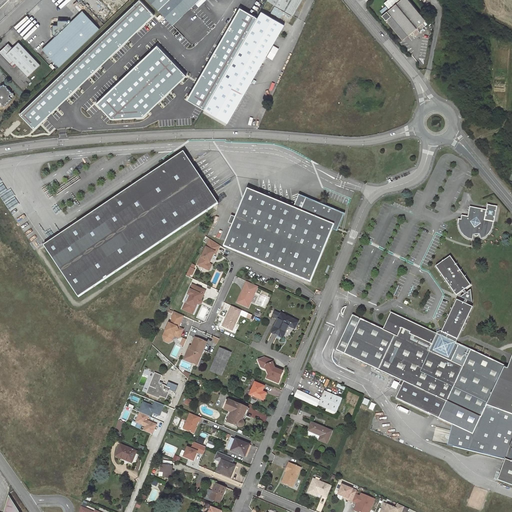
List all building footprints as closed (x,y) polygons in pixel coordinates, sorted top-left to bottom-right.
[(0,0),(0,8),(8,0),(0,0)] [(139,0),(20,114),(35,129),(154,15),(139,0)] [(148,0),(171,24),(193,4),(196,0),(148,0)] [(206,0),(196,0),(193,4),(198,9),(206,0)] [(268,0),(268,1),(293,15),(301,0),(268,0)] [(402,39),(417,27),(424,21),(426,20),(409,0),(400,0),(382,16),(402,39)] [(395,0),(387,0),(385,3),(389,8),(397,1),(395,0)] [(275,6),(271,13),(281,18),(284,12),(275,6)] [(203,110),(256,18),(239,8),(186,100),(203,110)] [(55,37),(42,49),(59,67),(100,29),(82,11),(70,23),(67,21),(64,21),(62,18),(60,20),(58,20),(58,25),(53,25),(53,27),(51,29),(53,32),(53,34),(55,37)] [(261,12),(232,63),(254,76),(264,59),(284,25),(261,12)] [(426,23),(424,21),(417,27),(419,30),(425,26),(423,24),(426,23)] [(275,41),(266,57),(273,61),(278,51),(275,49),(279,43),(275,41)] [(9,43),(0,51),(0,53),(12,66),(15,63),(28,77),(41,65),(19,42),(13,48),(9,43)] [(157,45),(97,103),(111,119),(143,117),(186,76),(157,45)] [(232,63),(221,83),(205,109),(228,123),(254,76),(232,63)] [(0,105),(1,105),(3,105),(4,106),(6,105),(7,105),(7,103),(12,98),(14,99),(13,97),(15,96),(14,95),(14,93),(12,93),(7,88),(7,86),(5,86),(4,84),(3,86),(1,86),(1,87),(0,88),(0,105)] [(484,107),(481,113),(489,117),(491,112),(488,111),(489,110),(484,107)] [(43,249),(79,300),(217,204),(182,152),(43,249)] [(265,196),(246,188),(222,246),(310,282),(332,229),(333,224),(338,226),(343,213),(313,201),(308,214),(301,211),(292,207),(292,203),(288,204),(288,205),(281,203),(280,199),(276,199),(276,201),(269,198),(269,194),(264,194),(265,196)] [(313,201),(306,198),(301,211),(308,214),(313,201)] [(486,210),(468,206),(466,215),(462,215),(461,219),(459,218),(458,218),(458,223),(459,225),(459,228),(461,231),(463,234),(465,236),(468,238),(472,239),(473,234),(474,233),(475,235),(476,235),(477,235),(478,233),(479,233),(480,239),(481,239),(484,237),(487,236),(489,234),(491,230),(493,227),(493,224),(493,222),(494,222),(497,207),(488,204),(486,210)] [(220,245),(210,239),(197,265),(206,269),(208,268),(209,265),(209,263),(210,260),(211,257),(212,258),(214,253),(215,253),(216,253),(220,245)] [(446,321),(462,328),(472,307),(465,303),(467,300),(472,302),(470,290),(466,293),(464,289),(470,285),(450,256),(435,266),(456,295),(462,291),(464,294),(460,297),(464,299),(463,302),(456,299),(446,321)] [(192,264),(187,276),(192,277),(196,266),(192,264)] [(257,286),(246,281),(244,287),(246,288),(244,291),(242,290),(237,302),(248,307),(257,286)] [(205,290),(191,284),(189,289),(191,290),(189,294),(190,294),(186,302),(185,302),(183,306),(184,307),(192,311),(194,306),(195,306),(197,303),(199,298),(201,299),(205,290)] [(241,310),(231,306),(222,326),(232,330),(241,310)] [(252,315),(241,310),(239,314),(251,319),(252,315)] [(271,332),(277,335),(282,338),(288,326),(294,329),(298,322),(281,314),(280,315),(271,310),(270,312),(270,313),(273,315),(273,316),(278,319),(271,332)] [(183,316),(174,311),(171,318),(172,319),(173,320),(171,324),(169,323),(163,336),(163,337),(171,340),(173,334),(179,337),(183,330),(182,329),(180,328),(180,329),(179,329),(178,327),(183,316)] [(383,329),(352,315),(336,349),(401,380),(399,384),(402,385),(396,398),(458,427),(453,446),(481,453),(511,368),(511,354),(508,367),(507,368),(504,367),(504,365),(456,343),(456,342),(454,341),(443,336),(440,335),(440,334),(440,335),(391,312),(383,329)] [(441,332),(444,333),(455,338),(457,339),(462,328),(446,321),(441,332)] [(511,351),(468,331),(462,328),(457,339),(456,342),(456,343),(504,365),(508,367),(511,354),(511,351)] [(179,338),(179,337),(173,334),(171,340),(163,337),(164,340),(168,342),(172,340),(174,335),(179,338)] [(190,349),(188,348),(185,356),(195,360),(196,357),(200,358),(206,342),(195,337),(191,346),(190,349)] [(231,353),(219,348),(210,371),(221,376),(231,353)] [(195,360),(185,356),(184,359),(197,365),(200,358),(196,357),(195,360)] [(280,384),(287,368),(261,358),(258,366),(269,371),(266,379),(280,384)] [(511,368),(481,453),(505,459),(497,480),(511,485),(511,368)] [(155,373),(152,380),(159,382),(161,376),(155,373)] [(158,383),(152,381),(151,383),(152,384),(149,393),(159,398),(160,395),(166,398),(170,388),(158,383)] [(255,382),(252,390),(251,392),(250,395),(263,400),(265,393),(262,391),(264,386),(255,382)] [(341,398),(324,391),(318,405),(336,412),(341,398)] [(224,409),(228,411),(231,412),(229,416),(231,417),(228,423),(234,425),(239,427),(241,427),(243,426),(244,424),(243,422),(243,421),(242,420),(247,407),(228,399),(224,409)] [(143,402),(139,411),(140,412),(148,415),(149,416),(151,411),(160,415),(164,405),(155,401),(153,406),(143,402)] [(148,415),(140,412),(136,421),(146,425),(143,430),(152,434),(156,424),(147,420),(148,415)] [(201,418),(190,413),(184,429),(193,433),(198,421),(199,421),(201,418)] [(125,422),(119,419),(117,423),(118,423),(113,433),(117,435),(121,425),(124,426),(125,422)] [(327,443),(332,431),(311,422),(308,430),(320,436),(319,440),(327,443)] [(236,439),(235,440),(231,450),(231,451),(244,456),(249,445),(236,439)] [(203,454),(206,447),(194,442),(192,446),(191,447),(190,448),(187,447),(184,456),(193,460),(197,451),(203,454)] [(136,451),(120,445),(116,455),(121,458),(122,456),(132,460),(136,451)] [(234,458),(218,452),(215,459),(221,462),(217,472),(230,477),(235,466),(231,464),(234,458)] [(301,468),(289,463),(285,471),(286,472),(288,472),(283,483),(293,487),(301,468)] [(172,466),(161,465),(160,472),(163,472),(163,477),(172,478),(173,474),(171,473),(172,471),(172,466)] [(327,497),(331,486),(313,479),(307,492),(315,496),(316,493),(318,494),(327,497)] [(205,494),(206,495),(208,489),(209,487),(202,484),(199,492),(205,494)] [(225,488),(216,484),(213,491),(210,496),(206,495),(205,494),(204,497),(213,500),(219,503),(223,494),(222,494),(223,491),(224,492),(225,488)] [(355,494),(357,491),(342,485),(338,494),(348,498),(347,500),(352,502),(352,501),(355,494)] [(360,496),(355,494),(352,501),(358,504),(358,505),(356,505),(354,510),(357,511),(366,511),(367,511),(369,511),(374,499),(361,494),(360,496)] [(19,511),(9,496),(4,511),(19,511)] [(401,511),(404,507),(397,503),(395,508),(384,503),(381,509),(385,511),(383,511),(401,511)]
